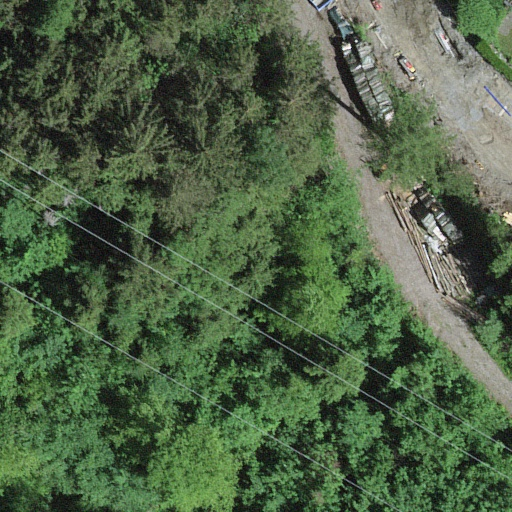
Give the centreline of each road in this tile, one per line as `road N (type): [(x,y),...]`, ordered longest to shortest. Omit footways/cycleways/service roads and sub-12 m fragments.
road 1 (track): [(511,375),(471,327),(293,0)]
road 2 (residential): [(422,0),(487,92),(511,109)]
